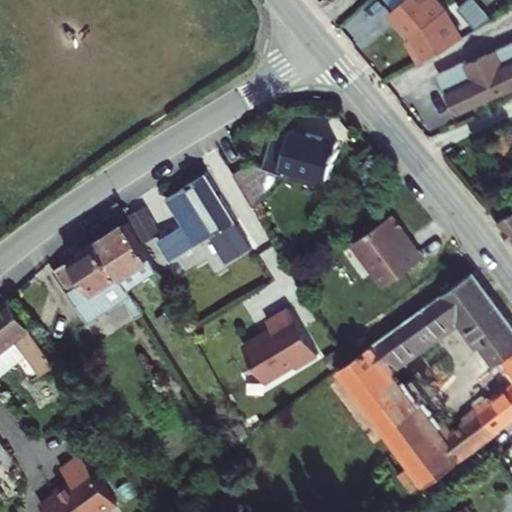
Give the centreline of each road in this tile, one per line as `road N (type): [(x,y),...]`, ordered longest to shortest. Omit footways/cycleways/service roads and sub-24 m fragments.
road 1 (residential): [(326,48),(95,189),(0,258)]
road 2 (tertiary): [(326,48),(511,276)]
